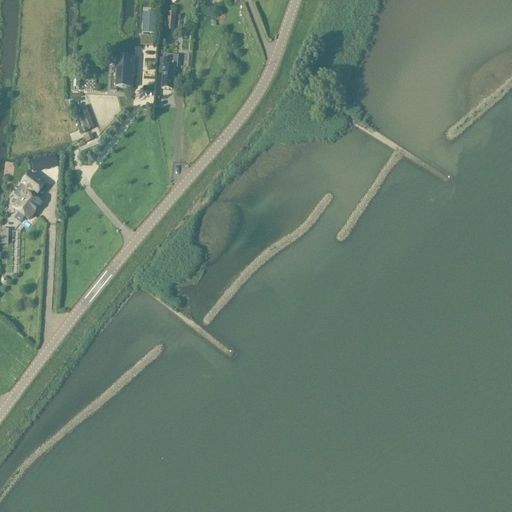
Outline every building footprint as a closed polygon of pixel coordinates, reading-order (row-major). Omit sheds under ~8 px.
[(167,14),(166,31),(174,32),(175,14),(167,14)] [(141,37),(140,47),(154,48),(155,38),(141,37)] [(135,72),(136,61),(134,60),(118,60),(116,89),(132,90),(133,72),(135,72)] [(162,90),(171,91),(179,91),(180,81),(173,80),(174,69),(170,68),(170,61),(160,60),(159,70),(163,71),(162,90)] [(86,132),(93,130),(84,108),(78,110),(86,132)] [(14,209),(29,221),(41,205),(28,195),(23,201),(21,199),(14,209)]
